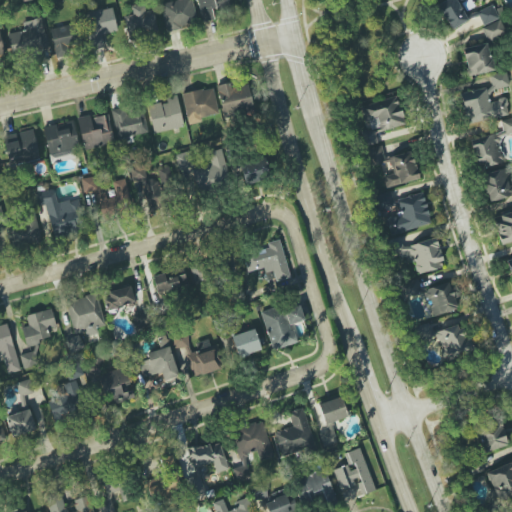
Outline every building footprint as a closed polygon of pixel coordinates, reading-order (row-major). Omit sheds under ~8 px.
[(166,31),(197,25),(192,0),(177,0),(161,3),(166,31)] [(212,9),(229,7),(227,0),(197,0),(201,22),(214,20),(212,9)] [(483,26),(499,18),(491,4),(477,11),(471,0),(445,0),(437,5),(450,30),(478,15),(483,26)] [(145,6),(130,6),(130,15),(124,16),(124,31),(155,30),(154,10),(145,11),(145,6)] [(104,47),(102,34),(117,31),(113,8),(85,14),(91,50),(104,47)] [(8,34),(13,59),(49,52),(41,18),(34,19),(36,28),(8,34)] [(488,42),(507,33),(500,19),(482,28),(488,42)] [(77,51),(71,25),(50,29),(56,56),(77,51)] [(467,75),(492,72),(489,44),(463,47),(467,75)] [(490,75),(491,89),(508,87),(506,73),(490,75)] [(218,85),(222,115),(252,111),(249,84),(230,86),(229,83),(218,85)] [(188,125),(201,122),(200,117),(218,114),(213,87),(182,93),(188,125)] [(509,117),(507,99),(488,101),(487,89),(462,91),(465,121),(509,117)] [(404,125),(397,95),(361,103),(367,130),(360,131),(364,146),(377,143),(375,132),(404,125)] [(184,126),(177,97),(147,105),(154,134),(184,126)] [(112,113),(118,139),(148,132),(142,106),(112,113)] [(113,143),(108,115),(90,119),(89,115),(77,118),(83,149),(113,143)] [(476,169),(504,163),(498,137),(511,133),(511,117),(500,120),(502,132),(470,139),(476,169)] [(386,163),(383,146),(367,148),(370,165),(386,163)] [(208,152),(211,164),(191,170),(197,190),(230,181),(221,149),(208,152)] [(195,165),(191,150),(175,155),(179,170),(195,165)] [(389,156),(393,174),(383,176),(386,187),(418,180),(412,151),(389,156)] [(243,185),(267,180),(263,158),(239,163),(243,185)] [(165,209),(161,178),(146,180),(144,165),(129,167),(132,184),(142,183),(146,211),(165,209)] [(481,173),(486,201),(511,196),(511,185),(509,186),(506,169),(481,173)] [(80,180),(84,194),(94,192),(100,217),(132,209),(125,179),(111,182),(113,189),(104,191),(100,175),(80,180)] [(77,233),(74,220),(81,218),(77,199),(57,203),(54,189),(34,193),(36,206),(45,204),(52,238),(77,233)] [(397,206),(393,191),(374,195),(377,210),(397,206)] [(431,224),(423,192),(398,199),(402,215),(384,220),(388,235),(431,224)] [(511,211),(493,216),(500,244),(511,241),(511,211)] [(40,240),(35,214),(7,220),(12,246),(40,240)] [(402,246),(401,237),(386,240),(390,261),(413,257),(416,274),(442,268),(437,239),(402,246)] [(272,272),(275,281),(289,278),(280,239),(267,242),(268,249),(243,254),(247,272),(264,268),(265,274),(272,272)] [(190,269),(195,285),(207,281),(202,266),(190,269)] [(152,275),(156,293),(187,287),(184,269),(152,275)] [(421,293),(417,279),(398,284),(402,299),(421,293)] [(433,316),(457,309),(449,282),(425,289),(433,316)] [(97,295),(65,301),(72,335),(85,332),(86,337),(98,334),(96,328),(103,326),(97,295)] [(261,313),(272,350),(297,342),(294,330),(291,331),(289,325),(304,320),(299,303),(261,313)] [(48,329),(56,326),(51,308),(25,316),(28,326),(21,328),(26,345),(50,337),(48,329)] [(150,323),(147,311),(133,314),(136,327),(150,323)] [(445,360),(471,351),(461,322),(432,332),(428,322),(412,327),(417,342),(429,338),(431,343),(439,340),(445,360)] [(20,370),(7,323),(0,325),(0,352),(1,352),(7,374),(20,370)] [(260,352),(255,330),(232,335),(237,357),(260,352)] [(224,367),(217,344),(191,352),(185,334),(171,338),(174,349),(184,346),(193,377),(224,367)] [(64,340),(69,355),(84,350),(79,335),(64,340)] [(160,350),(146,353),(148,360),(140,362),(143,377),(162,373),(163,380),(176,378),(168,337),(157,339),(160,350)] [(135,398),(125,367),(100,375),(109,406),(135,398)] [(47,398),(53,417),(83,408),(77,388),(84,387),(81,378),(56,385),(59,394),(47,398)] [(15,383),(23,409),(27,408),(23,396),(33,393),(29,379),(15,383)] [(318,405),(325,424),(347,416),(340,397),(318,405)] [(288,412),(292,427),(275,432),(281,454),(313,446),(303,408),(288,412)] [(36,430),(29,409),(5,417),(12,438),(36,430)] [(250,478),(244,457),(254,454),(256,460),(272,456),(263,421),(230,430),(240,466),(231,469),(235,482),(250,478)] [(319,432),(323,449),(337,446),(332,423),(327,424),(328,430),(319,432)] [(475,432),(480,452),(507,446),(502,426),(475,432)] [(340,491),(358,485),(361,495),(374,491),(360,448),(343,453),(347,465),(333,469),(340,491)] [(497,501),(511,495),(511,466),(510,462),(485,472),(497,501)] [(323,496),(326,506),(337,502),(324,469),(293,481),(302,504),(323,496)] [(114,511),(109,494),(118,491),(122,501),(128,499),(122,478),(103,484),(107,495),(94,499),(97,511),(114,511)] [(92,511),(89,496),(73,500),(76,511),(74,511),(66,511),(62,494),(46,498),(48,511),(92,511)] [(294,511),(289,494),(265,502),(268,511),(294,511)] [(251,511),(246,498),(235,502),(237,508),(227,511),(222,499),(211,504),(214,511),(251,511)]
